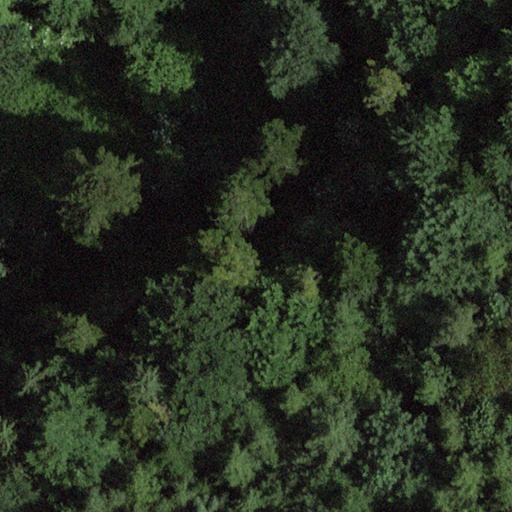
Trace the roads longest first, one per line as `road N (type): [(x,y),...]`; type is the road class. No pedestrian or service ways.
road 1 (track): [(500,0),(474,59),(511,147)]
road 2 (track): [(126,0),(92,31),(0,76)]
